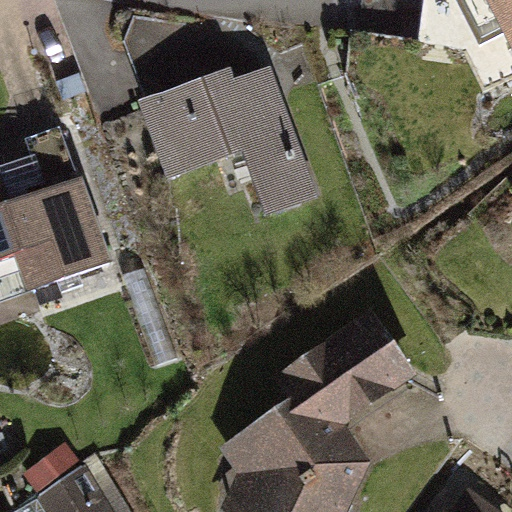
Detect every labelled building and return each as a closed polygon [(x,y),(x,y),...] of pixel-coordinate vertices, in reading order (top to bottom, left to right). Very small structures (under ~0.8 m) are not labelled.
[(511,0),(454,0),(479,47),(509,31),(511,36),(511,0)] [(226,77),(146,105),(171,174),(244,148),(267,213),(311,197),(266,73),(230,86),(226,77)] [(0,180),(0,302),(110,264),(81,181),(79,182),(60,129),(25,141),(39,179),(4,192),(0,180)] [(511,268),(482,264),(472,324),(511,329),(511,268)] [(265,485),(252,511),(336,511),(359,465),(330,424),(402,374),(369,326),(294,378),(309,401),(240,449),(265,485)] [(73,464),(63,450),(30,473),(40,487),(73,464)] [(47,511),(106,511),(79,467),(38,496),(47,511)] [(491,511),(468,495),(454,511),(491,511)]
